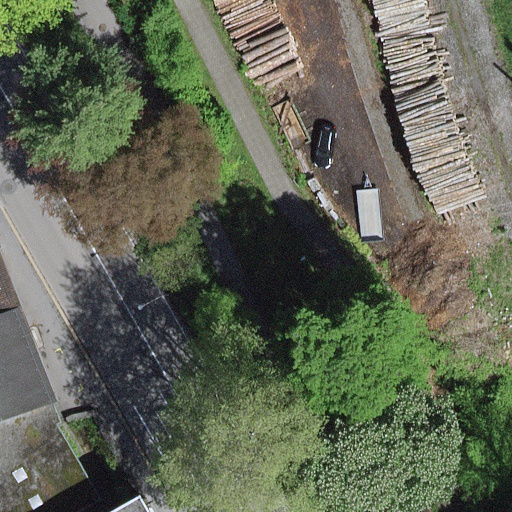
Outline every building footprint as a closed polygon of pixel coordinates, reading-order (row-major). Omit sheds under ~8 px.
[(0,326),(24,317),(0,254),(0,326)] [(0,421),(32,408),(56,399),(24,317),(0,326),(0,421)] [(58,425),(64,421),(56,399),(32,408),(45,432),(58,425)] [(0,511),(78,511),(101,499),(58,425),(45,432),(32,408),(0,421),(0,511)] [(153,511),(148,502),(129,511),(153,511)]
